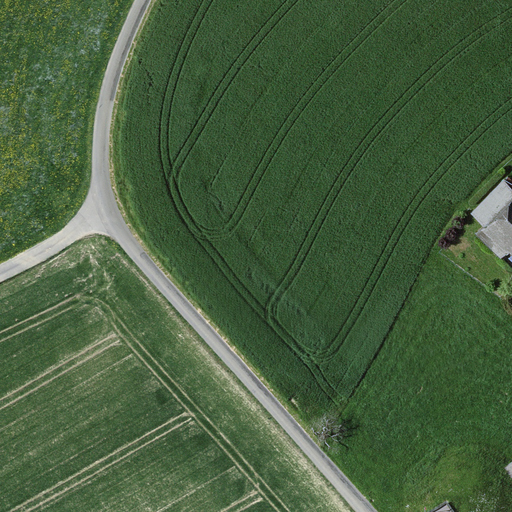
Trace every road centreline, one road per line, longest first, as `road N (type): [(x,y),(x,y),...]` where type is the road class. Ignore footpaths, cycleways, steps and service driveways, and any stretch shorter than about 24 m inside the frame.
road 1 (unclassified): [(102,210),(367,511)]
road 2 (unclassified): [(102,210),(107,91),(142,0)]
